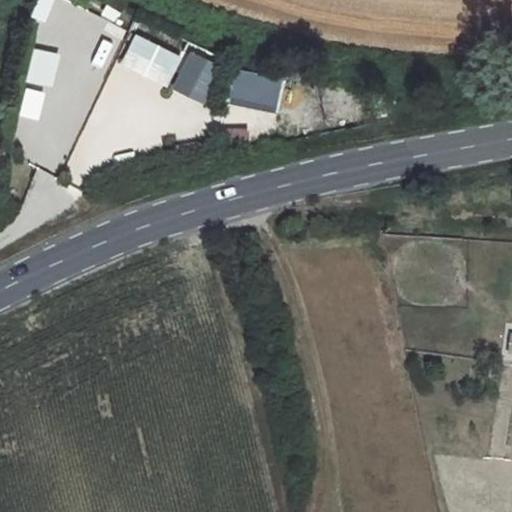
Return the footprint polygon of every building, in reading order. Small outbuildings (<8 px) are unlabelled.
[(47,21),(51,0),(35,0),(32,18),(47,21)] [(78,12),(69,37),(118,54),(127,30),(78,12)] [(118,63),(166,87),(181,57),(133,33),(118,63)] [(52,87),(59,54),(32,48),(25,81),(52,87)] [(186,50),(170,90),(204,104),(221,65),(186,50)] [(226,147),(248,148),(248,131),(227,131),(226,147)]
